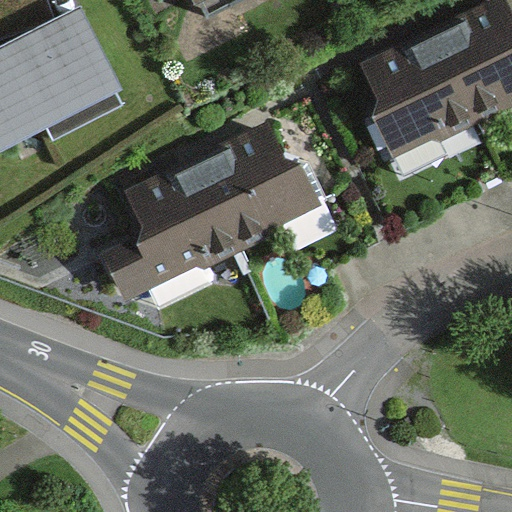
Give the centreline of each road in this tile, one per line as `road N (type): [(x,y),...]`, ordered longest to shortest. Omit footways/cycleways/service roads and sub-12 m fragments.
road 1 (residential): [(313,428),(395,327),(511,279)]
road 2 (tertiary): [(0,353),(182,452)]
road 3 (tertiary): [(313,428),(257,411),(202,431),(182,452)]
